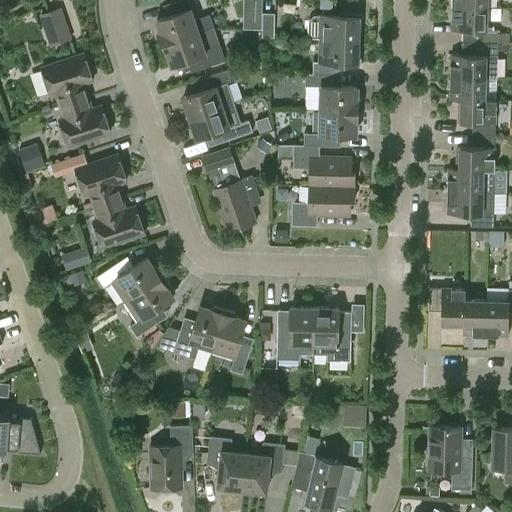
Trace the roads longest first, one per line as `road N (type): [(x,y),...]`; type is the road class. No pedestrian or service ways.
road 1 (residential): [(394,270),(212,263),(192,240),(115,0)]
road 2 (residential): [(0,497),(47,501),(67,489),(74,446),(0,226)]
road 3 (residential): [(394,270),(404,0)]
road 4 (residential): [(377,511),(389,482),(393,377)]
